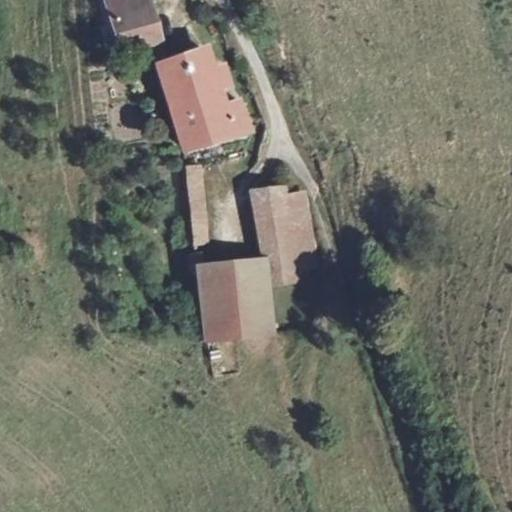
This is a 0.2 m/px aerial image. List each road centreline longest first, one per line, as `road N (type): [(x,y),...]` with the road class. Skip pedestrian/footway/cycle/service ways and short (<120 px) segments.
road 1 (track): [(416,511),(346,290),(285,138)]
road 2 (unclassified): [(285,138),(222,0)]
